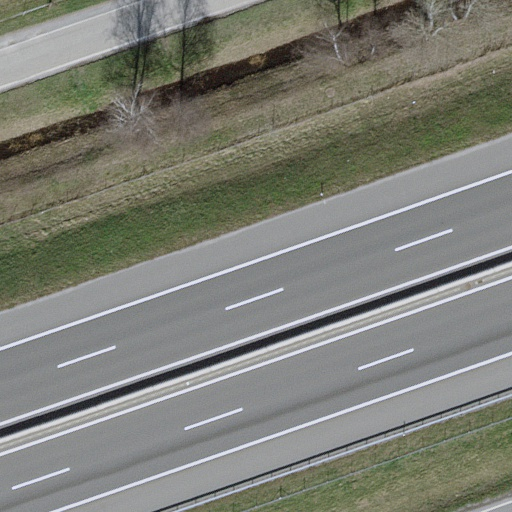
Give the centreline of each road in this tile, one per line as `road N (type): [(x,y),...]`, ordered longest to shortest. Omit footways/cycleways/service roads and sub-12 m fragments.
road 1 (motorway): [(0,493),(511,316)]
road 2 (motorway): [(511,206),(0,382)]
road 3 (unclassified): [(195,0),(0,69)]
